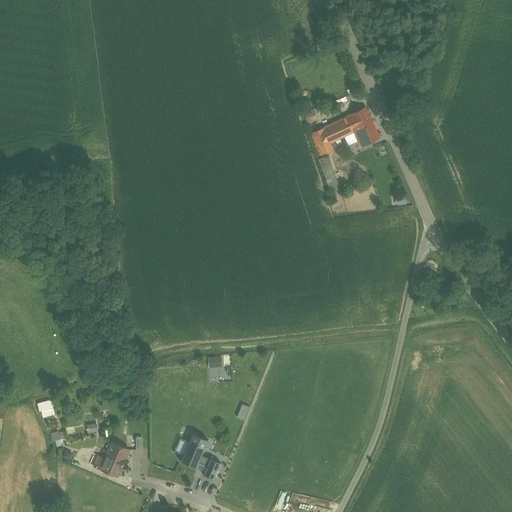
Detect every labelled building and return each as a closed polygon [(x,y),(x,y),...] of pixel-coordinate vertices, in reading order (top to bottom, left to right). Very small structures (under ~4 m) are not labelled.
[(365,107),(348,115),(355,131),(362,145),(379,137),(365,107)] [(318,119),(314,108),(303,112),(308,123),(318,119)] [(348,115),(311,132),(320,155),(333,150),(330,142),(355,131),(348,115)] [(341,191),(328,155),(319,158),(332,195),(341,191)] [(210,356),(211,367),(225,367),(224,356),(210,356)] [(51,400),(38,404),(39,411),(41,410),(43,417),(54,414),(51,400)] [(241,418),(248,420),(252,406),(245,404),(241,418)] [(58,432),(51,433),(53,441),(60,439),(58,432)] [(214,441),(202,436),(193,457),(204,461),(214,441)] [(143,439),(132,438),(132,448),(143,449),(143,439)] [(112,442),(105,458),(99,455),(94,466),(117,476),(121,468),(129,449),(112,442)] [(225,446),(219,457),(226,460),(231,448),(225,446)] [(64,449),(64,458),(74,459),(74,449),(64,449)] [(204,461),(193,457),(186,474),(208,484),(216,466),(204,461)]
